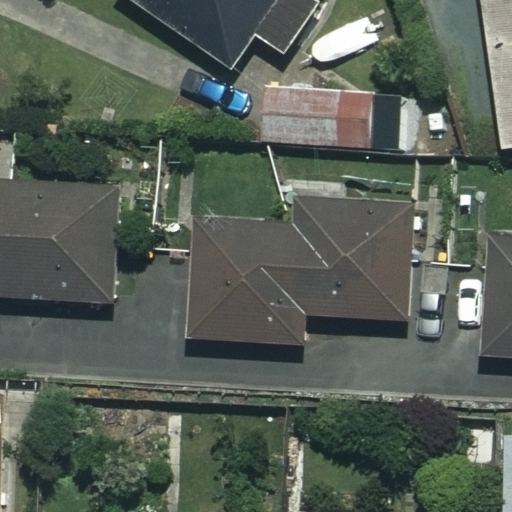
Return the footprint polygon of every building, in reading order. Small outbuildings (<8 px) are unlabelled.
[(135,0),(132,6),(223,61),(258,82),(279,46),(300,58),(334,0),(135,0)] [(511,0),(494,0),(511,101),(511,0)] [(364,97),(272,91),(269,146),(361,152),(364,97)] [(0,195),(0,306),(129,310),(132,199),(0,195)] [(209,228),(202,349),(321,355),(323,314),(427,320),(434,208),(321,201),(319,234),(209,228)] [(511,242),(506,242),(499,360),(511,361),(511,242)] [(0,511),(18,511),(22,403),(0,402),(0,511)]
